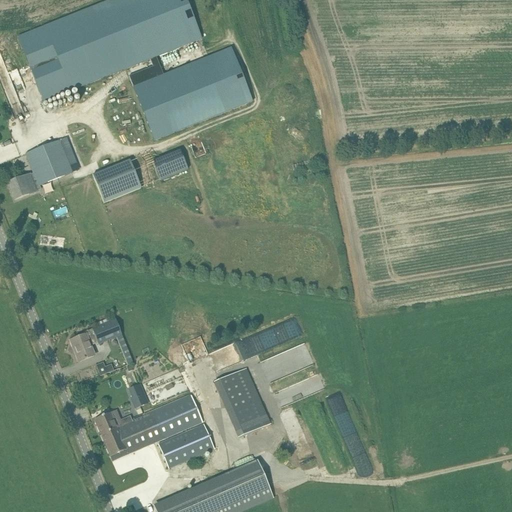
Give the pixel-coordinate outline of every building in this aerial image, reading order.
[(185,0),(112,0),(18,38),(44,103),(150,60),(156,58),(201,40),(185,0)] [(153,67),(129,77),(133,88),(155,141),(171,134),(252,102),(235,59),(234,57),(232,51),(231,49),(228,50),(218,54),(201,61),(163,76),(156,58),(150,60),(153,67)] [(22,178),(8,184),(15,200),(29,195),(37,192),(35,187),(39,186),(41,185),(61,177),(72,173),(69,166),(59,142),(26,155),(33,174),(30,175),(22,178)] [(141,190),(130,162),(129,160),(92,175),(104,205),(141,190)] [(132,363),(116,320),(84,332),(85,335),(70,341),(74,351),(75,350),(80,361),(79,362),(94,356),(89,344),(97,341),(98,344),(115,337),(127,365),(132,363)] [(295,371),(312,366),(306,343),(289,348),(295,371)] [(111,363),(104,366),(102,361),(94,365),(99,376),(114,370),(111,363)] [(246,369),(235,374),(260,429),(270,424),(246,369)] [(144,394),(134,398),(138,408),(149,404),(144,394)] [(116,411),(110,414),(94,420),(110,457),(113,456),(115,460),(202,423),(191,396),(126,425),(124,419),(120,421),(116,411)] [(213,450),(204,426),(158,445),(168,469),(213,450)] [(238,511),(273,497),(258,463),(154,508),(155,511),(238,511)]
